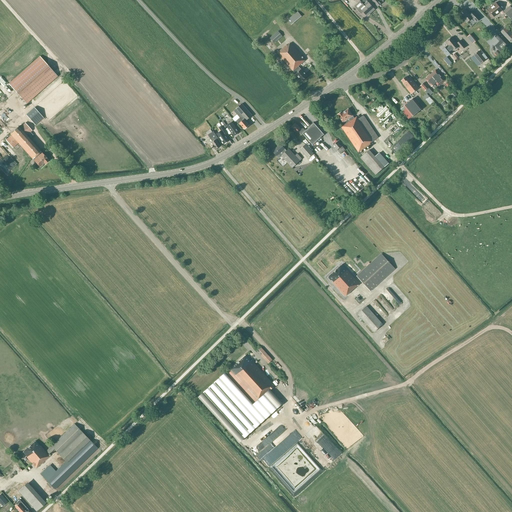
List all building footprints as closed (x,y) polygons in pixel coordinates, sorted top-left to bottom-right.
[(370,4),(368,2),(366,0),(363,0),(361,2),(371,12),(374,9),(371,5),(370,4)] [(361,2),(360,1),(355,6),(361,13),(362,11),(367,16),(371,12),(361,2)] [(501,10),(495,3),(488,9),(494,16),(497,14),(501,10)] [(469,14),(468,13),(465,9),(459,14),(467,23),(471,18),(476,23),(481,18),(473,10),(469,14)] [(297,12),(287,20),(291,24),(301,16),(297,12)] [(511,43),(511,41),(511,33),(506,27),(500,32),(511,43)] [(275,42),(280,38),(282,36),(278,31),(270,38),(274,43),(275,42)] [(469,35),(475,41),(478,38),(472,32),(469,35)] [(494,46),(501,54),(511,45),(507,41),(499,33),(495,37),(499,41),(494,46)] [(465,47),(460,40),(457,43),(452,37),(445,42),(448,45),(442,49),(448,56),(453,52),(453,51),(459,46),(462,50),(465,47)] [(277,53),(302,81),(307,76),(298,66),(305,60),(290,43),(287,46),(286,45),(277,53)] [(481,64),(485,60),(479,51),(474,55),(481,64)] [(57,76),(40,57),(9,84),(26,104),(57,76)] [(437,82),(437,81),(439,85),(445,79),(443,77),(442,78),(435,70),(430,74),(437,82)] [(435,89),(439,85),(437,82),(430,74),(425,79),(431,86),(432,86),(435,89)] [(401,81),(412,93),(419,87),(411,77),(408,79),(406,77),(401,81)] [(430,105),(434,102),(429,96),(427,94),(423,97),(425,99),(430,105)] [(412,116),(421,108),(413,98),(403,106),(412,116)] [(247,120),(252,115),(242,104),(234,111),(240,118),(236,121),(238,124),(239,123),(244,129),(249,125),(244,120),(246,119),(247,120)] [(35,125),(43,118),(34,107),(26,115),(35,125)] [(353,116),(348,109),(342,113),(342,112),(337,114),(345,125),(341,127),(358,152),(370,144),(370,143),(378,137),(363,115),(359,118),(358,116),(353,119),(352,117),(353,116)] [(237,129),(232,121),(226,125),(227,126),(232,133),(234,136),(239,132),(236,129),(237,129)] [(303,133),(313,145),(325,134),(315,122),(304,132),(296,122),(292,126),(297,131),(299,130),(302,134),(303,133)] [(42,152),(41,153),(40,152),(40,151),(29,139),(33,135),(30,132),(32,131),(25,123),(19,128),(18,126),(14,130),(10,134),(11,135),(6,140),(12,148),(18,143),(40,167),(44,163),(45,164),(49,160),(42,152)] [(224,128),(222,126),(219,128),(220,131),(216,133),(223,144),(229,140),(225,135),(227,133),(224,128)] [(410,129),(394,146),(400,151),(416,134),(410,129)] [(215,149),(220,146),(216,140),(218,139),(213,131),(208,135),(212,142),(211,143),(215,149)] [(341,146),(337,141),(333,145),(337,150),(341,146)] [(287,150),(281,143),(273,150),(280,158),(282,156),(293,167),(302,158),(298,153),(295,156),(289,148),(287,150)] [(313,153),(305,144),(300,149),(307,158),(313,153)] [(375,175),(384,167),(369,150),(360,158),(375,175)] [(371,291),(396,268),(382,253),(357,275),(371,291)] [(356,279),(342,264),(328,277),(331,281),(332,280),(333,281),(332,282),(345,296),(359,284),(360,285),(362,282),(358,277),(356,279)] [(373,332),(382,324),(366,306),(357,314),(373,332)] [(262,353),(261,355),(268,363),(272,359),(261,346),(258,349),(262,353)] [(229,370),(199,397),(240,442),(281,404),(269,391),(274,386),(251,360),(251,361),(246,355),(229,370)] [(304,429),(307,433),(316,426),(313,423),(304,429)] [(51,446),(58,453),(81,431),(74,424),(51,446)] [(277,429),(273,424),(265,430),(269,435),(277,429)] [(264,459),(270,466),(271,463),(294,444),(297,434),(292,432),(286,437),(287,433),(290,430),(288,428),(270,443),(271,440),(266,438),(262,441),(267,442),(265,447),(258,453),(258,454),(262,459),(264,459)] [(58,453),(66,461),(88,439),(81,431),(58,453)] [(55,489),(97,448),(89,439),(66,461),(54,472),(48,466),(40,474),(55,489)] [(36,468),(49,456),(40,446),(35,441),(23,452),(28,457),(27,458),(36,468)] [(36,511),(45,503),(27,482),(18,491),(36,511)] [(19,511),(26,507),(19,500),(15,503),(17,505),(15,507),(19,511)]
